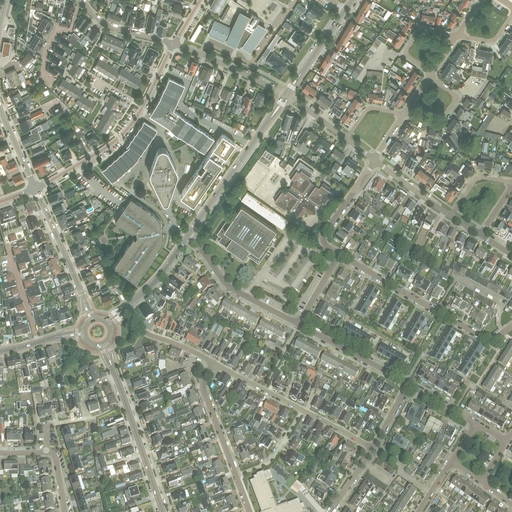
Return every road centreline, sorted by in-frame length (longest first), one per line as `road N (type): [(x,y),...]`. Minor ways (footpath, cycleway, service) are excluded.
road 1 (residential): [(511,330),(490,341),(340,254)]
road 2 (secondary): [(162,511),(102,345)]
road 3 (residential): [(299,323),(230,288),(188,236)]
road 4 (secondary): [(203,213),(285,95)]
road 5 (residential): [(35,188),(105,147),(143,108)]
road 6 (tertiary): [(87,313),(35,188)]
road 7 (unclassified): [(408,382),(299,323)]
road 8 (residential): [(285,95),(173,43)]
road 9 (residential): [(237,476),(204,391),(214,364)]
